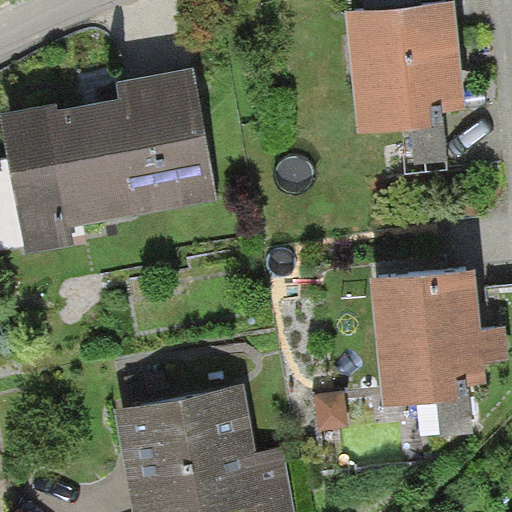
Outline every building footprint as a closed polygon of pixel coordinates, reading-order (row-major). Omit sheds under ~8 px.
[(456,0),(346,0),(359,112),(435,104),(434,91),(466,88),(464,69),(456,0)] [(58,80),(0,90),(0,103),(26,245),(73,236),(69,217),(218,190),(192,49),(118,62),(121,77),(59,89),(58,80)] [(476,245),(371,255),(384,384),(461,376),(460,367),(486,364),(485,349),(510,346),(506,312),(483,314),(482,306),(476,245)] [(245,371),(115,392),(131,489),(135,509),(245,491),(248,511),(298,511),(286,437),(257,442),(245,371)] [(345,383),(315,386),(319,422),(349,419),(345,383)]
